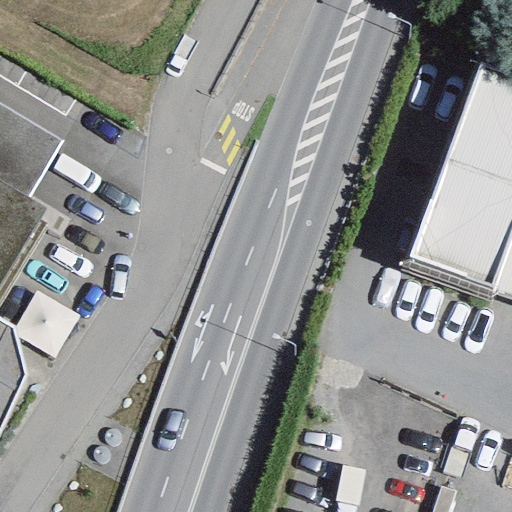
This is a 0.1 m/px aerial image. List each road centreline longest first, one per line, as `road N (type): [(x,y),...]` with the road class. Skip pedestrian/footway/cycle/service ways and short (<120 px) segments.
road 1 (unclassified): [(0,506),(131,304),(157,239),(178,109),(227,0)]
road 2 (secondary): [(354,0),(278,190),(172,511)]
